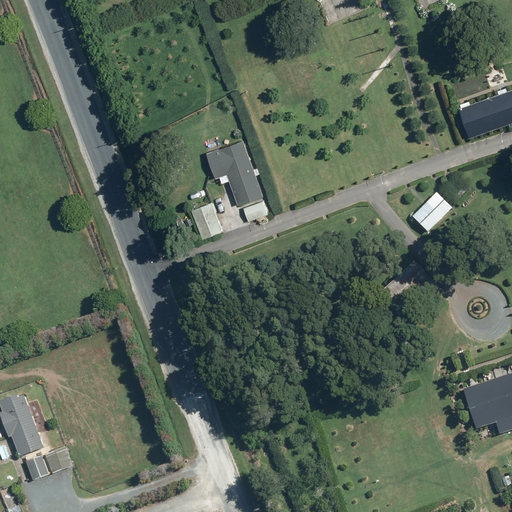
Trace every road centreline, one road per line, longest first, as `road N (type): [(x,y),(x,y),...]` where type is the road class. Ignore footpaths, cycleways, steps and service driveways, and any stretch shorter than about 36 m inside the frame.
road 1 (unclassified): [(41,0),(232,511)]
road 2 (unknown): [(139,269),(371,187)]
road 3 (unknown): [(371,187),(485,319)]
road 4 (unknown): [(56,505),(208,453)]
road 5 (unknown): [(371,187),(511,138)]
